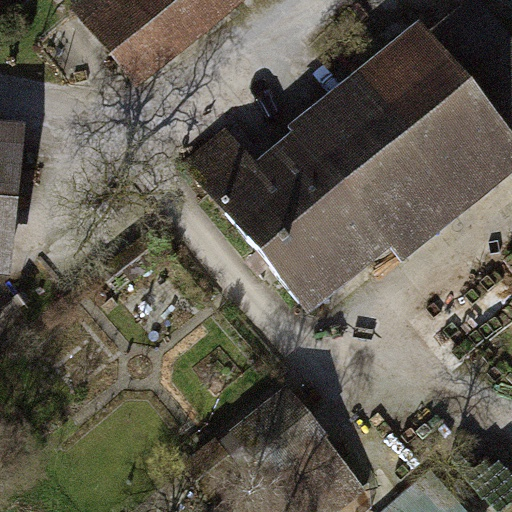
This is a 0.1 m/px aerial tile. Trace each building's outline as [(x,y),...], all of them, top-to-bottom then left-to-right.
[(68,0),(64,4),(136,94),(247,5),(243,0),(68,0)] [(224,133),(178,169),(302,325),(390,255),(399,267),(511,177),(511,43),(477,0),(475,0),(427,39),(419,29),(248,164),(224,133)] [(23,131),(0,128),(0,280),(8,281),(23,131)] [(116,298),(169,254),(150,230),(96,274),(116,298)] [(342,511),(372,489),(292,389),(181,476),(209,511),(222,511),(258,483),(281,511),(342,511)] [(465,511),(432,473),(385,511),(465,511)]
